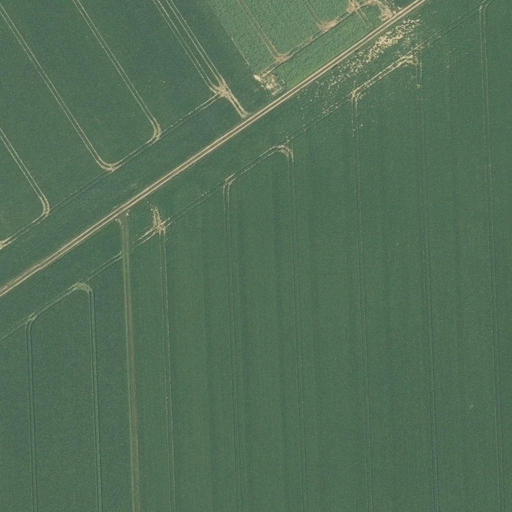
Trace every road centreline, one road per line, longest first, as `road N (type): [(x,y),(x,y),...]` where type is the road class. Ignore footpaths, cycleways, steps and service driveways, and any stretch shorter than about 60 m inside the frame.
road 1 (track): [(0,295),(422,0)]
road 2 (track): [(124,208),(137,511)]
